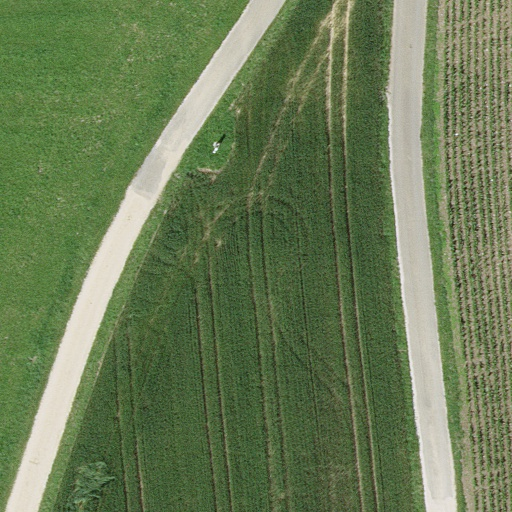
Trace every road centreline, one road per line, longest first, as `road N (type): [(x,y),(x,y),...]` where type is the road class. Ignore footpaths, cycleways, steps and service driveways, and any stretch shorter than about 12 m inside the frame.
road 1 (track): [(259,0),(95,270),(17,511)]
road 2 (track): [(414,0),(404,160),(439,511)]
